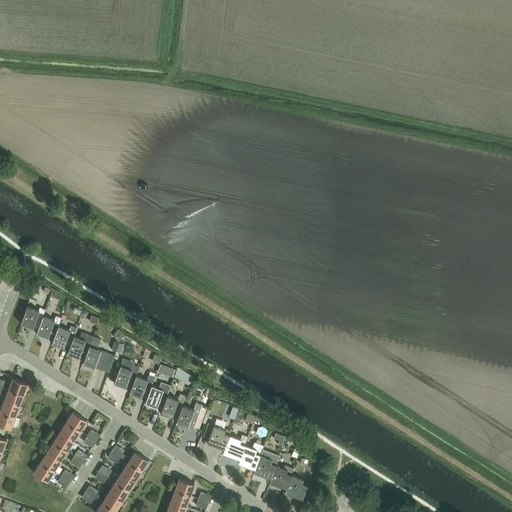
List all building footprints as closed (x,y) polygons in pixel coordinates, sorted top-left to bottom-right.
[(22,316),(20,323),(32,327),(37,329),(38,329),(42,316),(43,315),(45,309),(39,307),(38,309),(27,305),(22,316)] [(37,329),(36,333),(53,339),(58,325),(61,317),(59,316),(55,315),(55,316),(54,319),(47,316),(43,315),(42,316),(38,329),(37,329)] [(99,317),(97,316),(91,315),(91,316),(89,321),(97,324),(99,317)] [(52,341),(51,343),(63,347),(68,349),(72,340),(74,335),(77,327),(72,325),(71,325),(69,329),(58,325),(53,339),(52,341)] [(68,349),(67,353),(72,354),(79,357),(84,359),(93,335),(82,331),(79,337),(74,335),(72,340),(68,349)] [(84,359),(82,362),(100,369),(105,355),(99,353),(101,349),(97,347),(101,338),(93,335),(84,359)] [(136,375),(140,367),(133,364),(131,368),(120,364),(113,382),(125,387),(126,386),(130,388),(131,388),(136,375)] [(180,380),(185,371),(177,366),(174,376),(180,380)] [(146,399),(151,385),(152,385),(155,376),(154,376),(149,374),(147,379),(136,375),(131,388),(130,388),(129,392),(141,397),(141,396),(146,398),(146,399)] [(12,377),(8,389),(23,394),(27,383),(12,377)] [(162,408),(167,394),(170,385),(159,381),(157,387),(152,385),(151,385),(146,399),(146,398),(145,402),(156,406),(161,408),(162,408)] [(8,389),(3,400),(19,406),(23,394),(8,389)] [(161,408),(160,412),(177,418),(182,405),(183,405),(186,395),(180,393),(178,399),(167,394),(162,408),(161,408)] [(3,400),(0,409),(0,411),(14,417),(19,406),(3,400)] [(177,418),(175,422),(187,426),(188,427),(193,429),(194,426),(201,406),(202,404),(196,402),(193,409),(183,405),(182,405),(177,418)] [(72,410),(66,421),(79,429),(86,419),(72,410)] [(0,411),(0,424),(10,428),(14,417),(0,411)] [(66,421),(59,431),(73,440),(79,429),(66,421)] [(208,422),(206,427),(212,429),(208,438),(207,442),(218,447),(219,446),(224,448),(224,449),(229,434),(224,432),(225,429),(208,422)] [(258,427),(256,432),(260,437),(266,435),(267,430),(264,426),(258,427)] [(59,431),(52,441),(66,450),(73,440),(59,431)] [(89,431),(87,434),(96,440),(98,437),(89,431)] [(125,432),(122,439),(126,441),(130,435),(125,432)] [(87,434),(85,437),(94,443),(96,440),(87,434)] [(244,444),(247,436),(242,434),(240,439),(229,434),(224,449),(224,448),(222,452),(234,456),(239,458),(245,444),(244,444)] [(52,441),(46,451),(60,460),(66,450),(52,441)] [(260,454),(264,445),(254,442),(252,447),(245,444),(239,458),(238,462),(249,466),(250,466),(255,468),(260,454)] [(127,461),(141,469),(148,459),(134,450),(129,458),(113,447),(111,450),(120,456),(127,461)] [(120,456),(111,450),(109,453),(118,459),(120,456)] [(46,451),(40,462),(53,470),(60,460),(46,451)] [(76,451),(74,455),(83,460),(85,457),(76,451)] [(271,459),(260,454),(255,468),(253,472),(265,476),(270,478),(276,464),(270,462),(271,459)] [(74,455),(72,458),(81,463),(83,460),(74,455)] [(127,461),(121,471),(135,479),(141,469),(127,461)] [(40,462),(33,472),(47,480),(53,470),(40,462)] [(286,488),(291,474),(290,474),(293,468),(283,464),(282,467),(276,464),(270,478),(269,482),(286,488)] [(100,467),(98,470),(107,476),(109,473),(100,467)] [(98,470),(96,473),(105,479),(107,476),(98,470)] [(121,471),(114,481),(128,490),(135,479),(121,471)] [(63,472),(61,475),(70,481),(72,478),(63,472)] [(286,488),(284,492),(296,496),(301,498),(306,484),(301,482),(302,479),(291,474),(286,488)] [(59,478),(68,484),(70,481),(61,475),(59,478)] [(179,478),(175,489),(190,495),(194,483),(179,478)] [(114,481),(108,491),(122,500),(128,490),(114,481)] [(87,487),(85,490),(94,496),(96,493),(87,487)] [(175,489),(171,500),(186,506),(190,495),(175,489)] [(85,490),(83,493),(92,499),(94,496),(85,490)] [(108,491),(101,501),(115,510),(122,500),(108,491)] [(171,500),(166,511),(167,511),(183,511),(186,506),(171,500)] [(101,501),(95,511),(113,511),(115,510),(101,501)]
